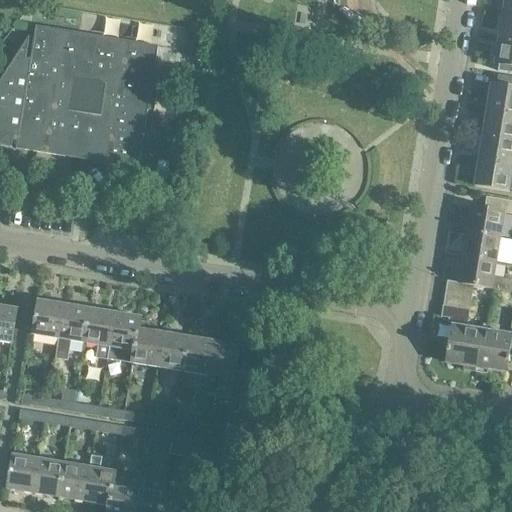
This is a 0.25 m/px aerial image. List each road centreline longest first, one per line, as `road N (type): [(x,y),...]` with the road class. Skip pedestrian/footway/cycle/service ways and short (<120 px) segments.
road 1 (residential): [(0,243),(410,309)]
road 2 (residential): [(410,309),(462,0)]
road 3 (residential): [(395,401),(311,511)]
